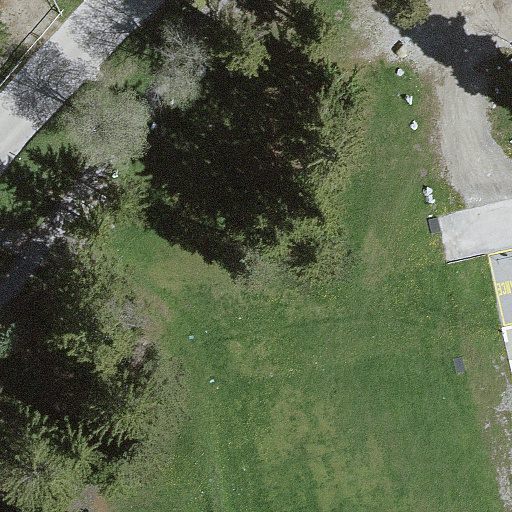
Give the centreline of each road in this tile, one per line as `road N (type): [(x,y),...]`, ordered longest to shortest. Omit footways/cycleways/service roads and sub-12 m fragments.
road 1 (track): [(510,0),(461,47),(511,273)]
road 2 (tertiary): [(135,0),(0,141)]
